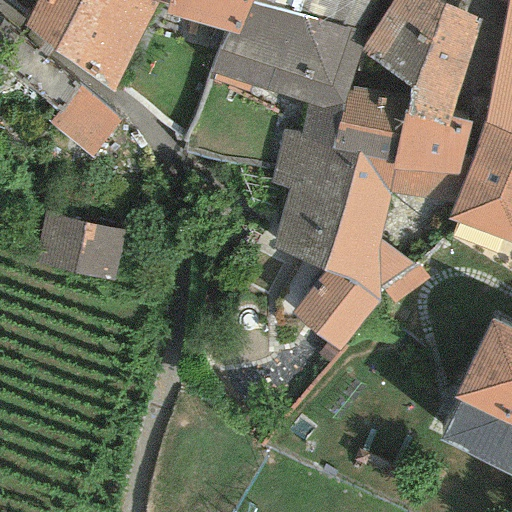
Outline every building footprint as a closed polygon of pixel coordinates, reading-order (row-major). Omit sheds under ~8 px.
[(35,0),(21,26),(53,50),(112,92),(156,2),(151,0),(35,0)] [(167,0),(166,4),(162,14),(223,31),(237,36),(249,4),(250,0),(167,0)] [(250,0),(249,4),(304,18),(309,0),(250,0)] [(309,0),(304,18),(329,24),(336,0),(309,0)] [(336,0),(329,24),(353,30),(348,44),(361,47),(391,0),(336,0)] [(479,21),(438,0),(391,0),(361,47),(360,52),(411,88),(409,100),(406,114),(447,128),(450,118),(479,21)] [(511,0),(508,0),(507,3),(481,123),(511,137),(511,0)] [(304,18),(249,4),(237,36),(223,31),(206,72),(307,103),(340,113),(349,86),(360,52),(361,47),(348,44),(353,30),(329,24),(304,18)] [(77,85),(62,109),(47,123),(90,162),(119,120),(77,85)] [(409,100),(349,86),(340,113),(331,150),(355,155),(390,163),(401,114),(406,114),(409,100)] [(340,113),(307,103),(299,134),(281,128),(268,184),(286,189),(270,247),(322,272),(355,155),(331,150),(340,113)] [(469,125),(450,118),(447,128),(406,114),(401,114),(390,163),(389,168),(393,169),(387,193),(454,203),(470,158),(461,158),(469,125)] [(511,137),(481,123),(470,158),(454,203),(445,220),(511,245),(511,137)] [(390,163),(355,155),(322,272),(377,302),(378,288),(379,241),(387,193),(393,169),(389,168),(390,163)] [(122,227),(46,211),(35,263),(112,278),(122,227)] [(413,263),(379,241),(378,288),(394,306),(427,282),(413,263)] [(335,353),(377,302),(322,272),(288,316),(335,353)] [(511,328),(491,318),(451,398),(511,427),(511,328)]
